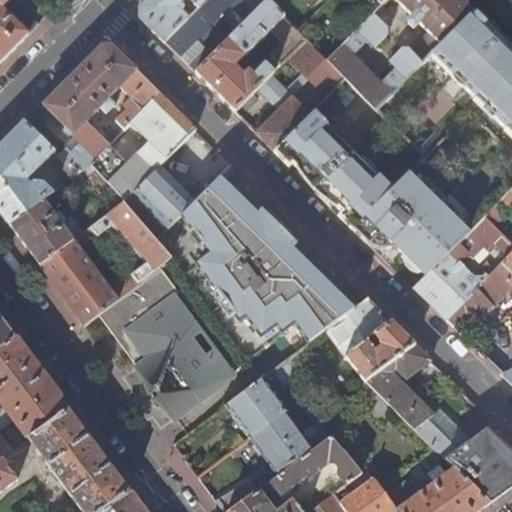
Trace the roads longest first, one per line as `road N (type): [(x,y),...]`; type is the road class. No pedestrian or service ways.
road 1 (residential): [(511,415),(90,6)]
road 2 (residential): [(0,273),(181,511)]
road 3 (residential): [(0,95),(90,6)]
